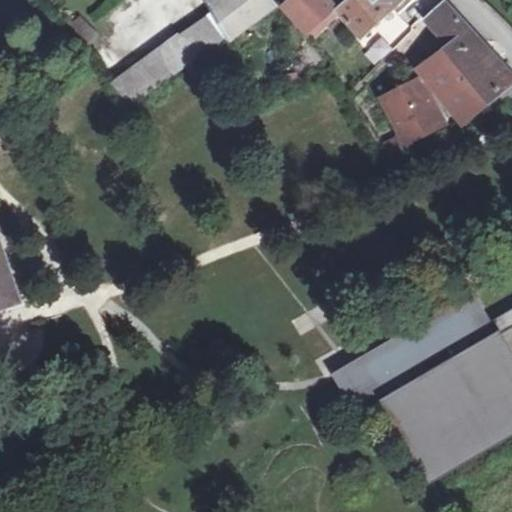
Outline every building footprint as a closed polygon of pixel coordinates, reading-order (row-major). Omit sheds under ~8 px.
[(209,0),(206,3),(212,12),(228,35),(237,29),(239,32),(274,5),(270,0),(209,0)] [(344,4),(340,0),(294,0),(287,7),(309,29),(323,17),(330,24),(342,10),(340,7),(344,4)] [(348,0),(344,4),(340,7),(342,10),(345,13),(342,16),(347,22),(350,19),(364,34),(400,0),(348,0)] [(461,49),(477,36),(450,6),(434,21),(461,49)] [(228,35),(212,12),(181,34),(179,32),(113,81),(130,106),(162,84),(228,35)] [(84,21),(77,30),(89,43),(97,34),(84,21)] [(511,82),(511,73),(477,36),(461,49),(482,71),(467,83),(484,102),(511,82)] [(328,61),(313,41),(299,52),(313,72),(328,61)] [(452,56),(446,60),(425,75),(462,118),(484,102),(467,83),(482,71),(461,49),(452,56)] [(418,66),(425,75),(446,60),(440,52),(418,66)] [(405,139),(443,119),(423,81),(385,101),(405,139)] [(399,135),(382,143),(384,147),(388,154),(404,147),(399,135)] [(8,220),(0,222),(0,316),(34,306),(8,220)] [(495,318),(480,294),(471,299),(485,323),(495,318)] [(380,385),(365,394),(374,408),(389,399),(432,471),(511,423),(511,307),(495,318),(485,323),(471,299),(366,361),(380,385)] [(224,342),(214,353),(226,365),(237,353),(224,342)] [(380,385),(366,361),(340,376),(354,400),(365,394),(380,385)]
